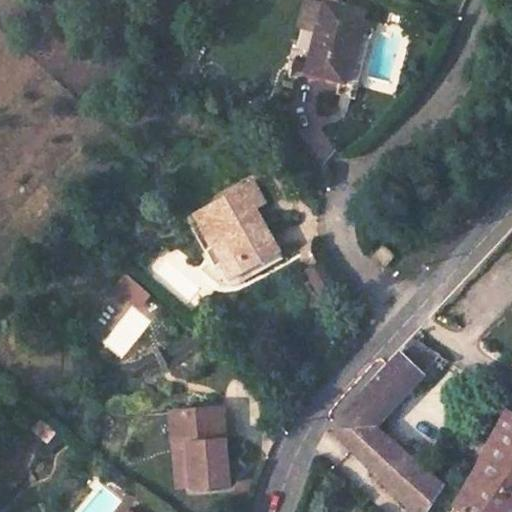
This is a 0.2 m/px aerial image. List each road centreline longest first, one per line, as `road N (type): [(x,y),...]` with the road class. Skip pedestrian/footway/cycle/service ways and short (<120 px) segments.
road 1 (residential): [(407,315),(364,279),(341,242),(338,213),(444,86),(480,0)]
road 2 (unclassified): [(274,511),(308,430),(407,315)]
road 3 (unclassified): [(407,315),(511,208)]
